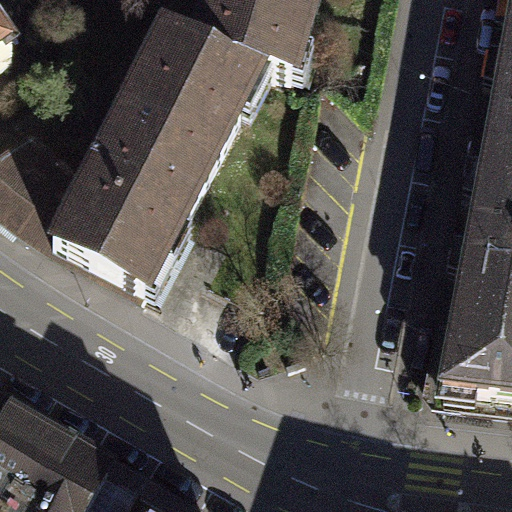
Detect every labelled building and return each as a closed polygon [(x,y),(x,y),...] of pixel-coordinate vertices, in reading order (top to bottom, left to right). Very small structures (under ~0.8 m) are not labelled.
[(283,89),(309,0),(202,0),(185,58),(253,82),(283,89)] [(511,0),(509,0),(434,403),(511,411),(511,0)] [(137,307),(253,82),(185,58),(155,41),(79,193),(45,260),(137,307)] [(45,260),(79,193),(20,147),(0,160),(0,228),(13,238),(45,260)] [(0,511),(99,511),(115,486),(80,466),(78,471),(7,429),(10,424),(0,418),(0,511)]
